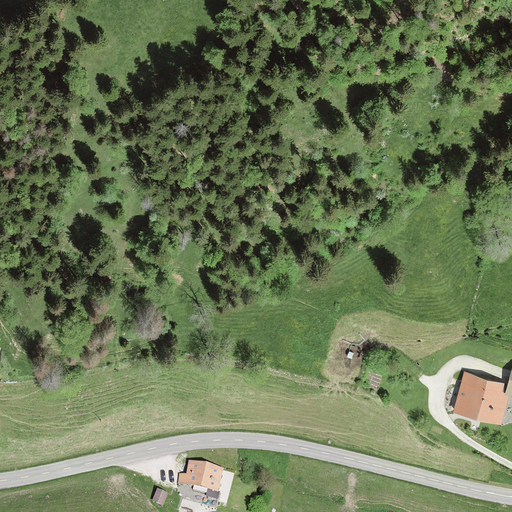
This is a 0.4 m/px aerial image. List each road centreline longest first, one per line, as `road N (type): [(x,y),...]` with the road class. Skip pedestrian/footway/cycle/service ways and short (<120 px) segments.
road 1 (tertiary): [(0,480),(181,442),(248,440),(511,496)]
road 2 (unclassified): [(511,95),(353,64),(294,0)]
road 3 (track): [(511,465),(448,425),(436,404),(443,375),(457,363),(500,373)]
